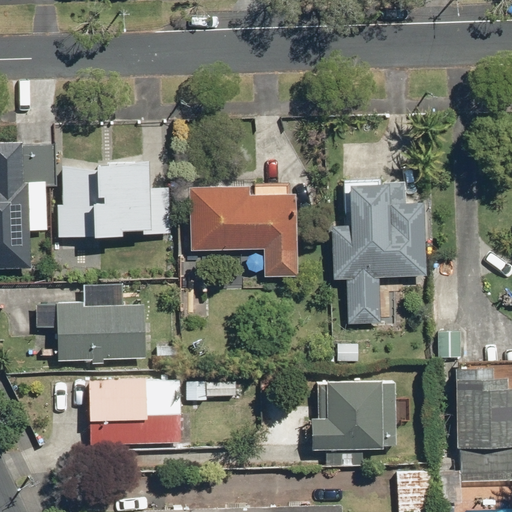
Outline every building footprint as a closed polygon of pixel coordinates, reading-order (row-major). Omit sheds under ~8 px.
[(0,268),(30,268),(28,185),(42,185),(42,186),(57,186),(55,144),(23,145),(23,141),(0,141),(0,268)] [(56,204),(57,237),(170,234),(168,187),(148,188),(147,158),(144,159),(144,155),(107,161),(107,163),(96,163),(62,158),(62,165),(61,165),(62,204),(56,204)] [(331,225),(333,279),(346,278),(348,324),(381,322),(379,277),(426,275),(423,201),(406,201),(405,181),(348,183),(350,225),(331,225)] [(189,186),(190,250),(263,248),(263,276),(296,275),(294,192),(248,193),(247,185),(189,186)] [(56,301),(57,360),(146,357),(144,303),(124,303),(123,280),(81,281),(82,301),(56,301)] [(511,386),(507,387),(507,376),(492,376),(492,366),(455,367),(457,447),(460,447),(461,482),(511,480),(511,386)] [(88,378),(90,445),(180,442),(179,379),(145,380),(145,376),(88,378)] [(310,416),(310,449),(382,449),(382,446),(397,445),(394,380),(380,381),(380,379),(326,380),(326,416),(310,416)] [(433,511),(432,470),(394,471),(395,511),(433,511)]
